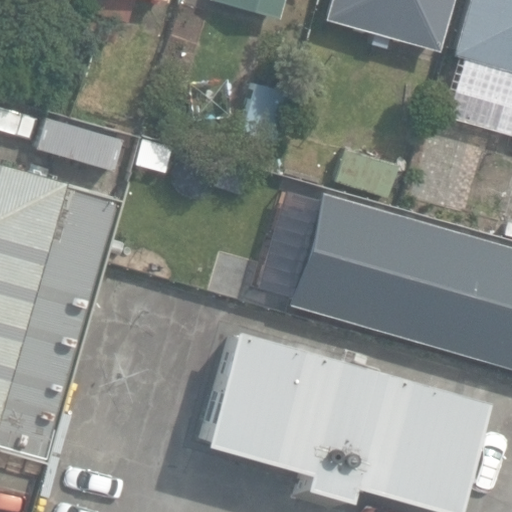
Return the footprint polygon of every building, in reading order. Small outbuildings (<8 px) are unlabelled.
[(70,0),(69,6),(121,20),(126,0),(70,0)] [(215,0),(270,16),(274,0),(215,0)] [(318,0),(314,15),(366,30),(363,41),(379,46),(383,34),(429,48),(442,0),(318,0)] [(511,122),(511,0),(457,0),(443,51),(449,53),(432,111),(509,133),(511,122)] [(286,94),(243,85),(233,132),(275,141),(286,94)] [(334,142),(290,130),(276,181),(320,193),(334,142)] [(118,196),(0,162),(0,449),(45,462),(118,196)] [(340,312),(339,317),(511,364),(511,235),(485,228),(482,238),(378,209),(382,198),(341,186),(308,303),(340,312)] [(479,388),(218,316),(184,437),(445,509),(479,388)]
